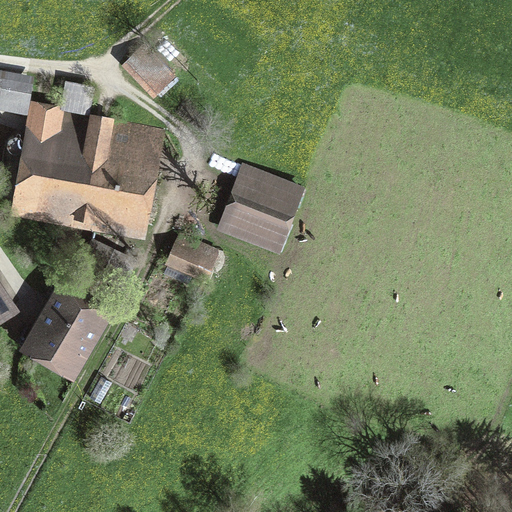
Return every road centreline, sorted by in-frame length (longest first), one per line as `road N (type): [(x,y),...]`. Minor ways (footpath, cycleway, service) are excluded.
road 1 (track): [(12,511),(167,230),(189,171)]
road 2 (track): [(0,60),(110,76),(175,126),(189,171)]
road 3 (track): [(379,511),(480,445),(511,375)]
